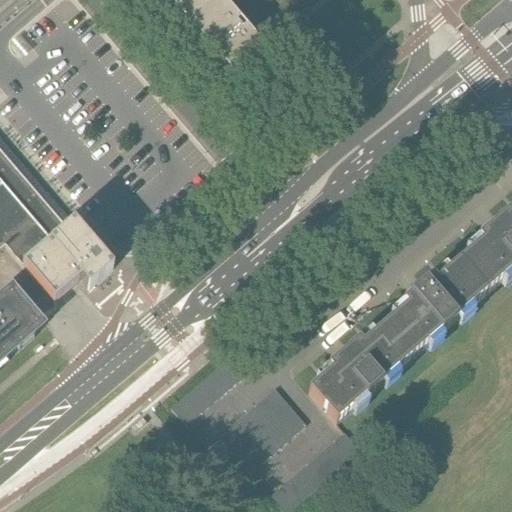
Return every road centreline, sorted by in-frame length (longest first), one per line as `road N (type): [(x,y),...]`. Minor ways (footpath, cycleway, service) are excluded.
road 1 (tertiary): [(280,237),(511,51)]
road 2 (residential): [(280,206),(100,0)]
road 3 (tertiary): [(280,206),(146,321),(90,382)]
road 4 (tertiary): [(90,382),(161,339),(280,237)]
road 5 (tertiary): [(422,82),(280,206)]
